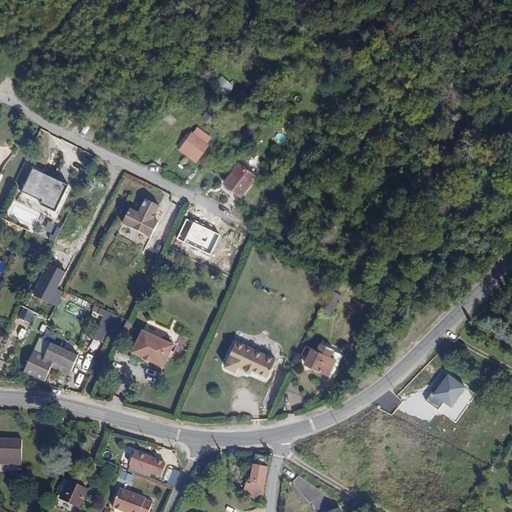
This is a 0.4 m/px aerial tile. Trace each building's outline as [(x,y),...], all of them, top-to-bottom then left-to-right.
[(223,86),(227,80),(221,74),(214,82),(219,87),(221,85),(223,86)] [(223,86),(227,90),(232,84),(227,80),(223,86)] [(197,125),(193,131),(192,130),(179,147),(196,159),(209,142),(206,140),(211,134),(197,125)] [(224,180),(241,193),(256,173),(239,161),(224,180)] [(21,192),(57,210),(69,185),(33,168),(21,192)] [(146,198),(139,212),(131,208),(123,222),(152,236),(159,221),(153,219),(160,205),(146,198)] [(305,229),(318,209),(314,206),(300,226),(305,229)] [(318,241),(337,214),(330,209),(312,237),(318,241)] [(49,300),(54,288),(41,282),(36,294),(49,300)] [(333,290),(321,310),(330,315),(342,296),(333,290)] [(98,312),(116,321),(119,315),(101,306),(98,312)] [(164,335),(161,336),(144,328),(133,350),(164,365),(175,343),(173,342),(172,338),(164,335)] [(263,376),(272,357),(234,338),(221,362),(232,368),(234,365),(236,362),(243,366),(241,369),(247,372),(249,369),(263,376)] [(36,351),(31,360),(30,359),(24,370),(45,380),(55,360),(72,369),(79,355),(53,342),(46,356),(36,351)] [(305,354),(314,358),(311,364),(328,372),(334,357),(331,356),(334,348),(321,342),(317,350),(309,346),(305,354)] [(299,358),(311,364),(314,358),(305,354),(301,352),(299,358)] [(0,454),(24,457),(26,438),(1,436),(1,439),(0,439),(0,454)] [(150,471),(156,458),(142,453),(137,466),(150,471)] [(24,457),(0,454),(0,460),(24,463),(24,457)] [(267,472),(270,455),(256,454),(252,472),(253,473),(252,481),(261,484),(267,472)] [(122,471),(119,478),(131,482),(133,476),(122,471)] [(77,511),(89,487),(68,478),(56,505),(71,511),(77,511)] [(147,497),(120,487),(114,507),(129,511),(149,511),(154,501),(147,499),(147,497)] [(335,511),(333,503),(322,507),(317,509),(318,511),(335,511)]
